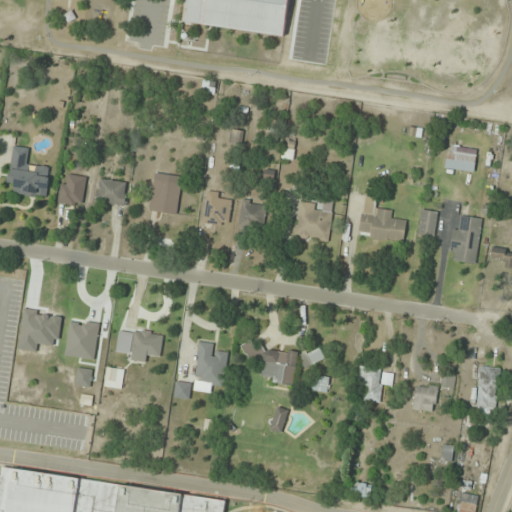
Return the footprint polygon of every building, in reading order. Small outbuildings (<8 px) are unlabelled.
[(288,0),(186,0),(184,22),(284,35),(288,0)] [(241,143),(242,131),(233,130),(232,142),(241,143)] [(446,169),(474,171),(477,148),(449,145),(446,169)] [(48,196),(49,167),(29,166),(30,147),(12,146),(10,185),(17,185),(17,195),(48,196)] [(86,177),(63,174),(59,203),(82,206),(86,177)] [(128,182),(100,179),(97,202),(126,205),(128,182)] [(181,183),(154,180),(150,211),(177,214),(181,183)] [(230,193),(206,193),(206,224),(230,224),(230,193)] [(240,228),(264,229),(265,202),(241,201),(240,228)] [(330,242),(334,207),(298,203),(294,238),(330,242)] [(359,236),(404,243),(407,222),(394,220),(395,211),(375,208),(373,217),(362,216),(359,236)] [(438,211),(422,209),(419,235),(436,237),(438,211)] [(477,264),(482,219),(460,216),(459,225),(454,224),(450,260),(477,264)] [(491,257),(506,260),(505,266),(511,267),(511,253),(493,250),(491,257)] [(51,338),(82,343),(83,335),(93,337),(96,317),(83,315),(82,321),(55,317),(51,338)] [(130,351),(160,357),(164,335),(135,329),(130,351)] [(45,362),(49,340),(37,338),(33,359),(45,362)] [(225,385),(229,354),(213,352),(214,343),(199,341),(193,391),(213,393),(214,384),(225,385)] [(294,385),(299,353),(248,344),(245,359),(262,362),(259,379),(294,385)] [(325,360),(322,349),(308,352),(311,364),(325,360)] [(500,368),(480,366),(476,417),(496,419),(500,368)] [(380,403),(383,384),(392,386),(395,372),(363,367),(358,400),(380,403)] [(313,391),(328,392),(330,377),(314,375),(313,391)] [(413,409),(435,412),(439,387),(417,384),(413,409)] [(269,428),(279,433),(290,412),(280,406),(269,428)] [(455,446),(444,444),(441,462),(452,464),(455,446)] [(0,511),(6,511),(223,511),(225,496),(1,471),(1,475),(0,474),(0,511)] [(459,511),(478,511),(478,494),(459,494),(459,511)]
